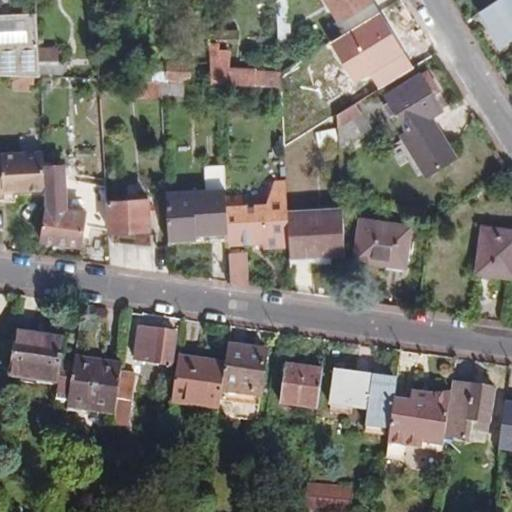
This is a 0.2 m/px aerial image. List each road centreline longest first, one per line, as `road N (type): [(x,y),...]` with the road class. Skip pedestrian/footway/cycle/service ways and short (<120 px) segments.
road 1 (residential): [(511,344),(0,273)]
road 2 (tertiary): [(429,0),(511,130)]
